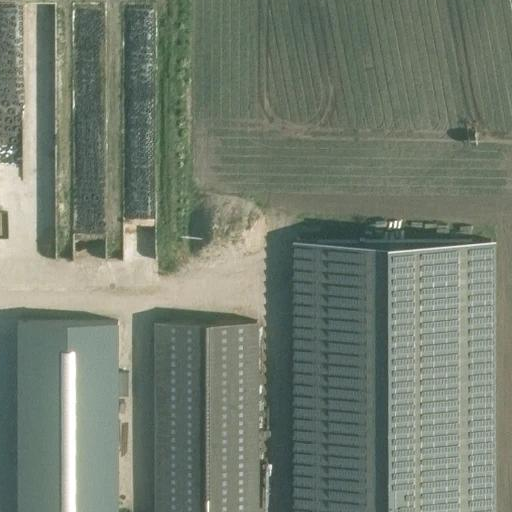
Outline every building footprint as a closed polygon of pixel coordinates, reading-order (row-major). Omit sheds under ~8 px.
[(489,511),(490,243),(286,243),(285,511),(489,511)] [(255,511),(255,314),(157,314),(156,511),(255,511)] [(79,397),(101,397),(101,376),(79,376),(79,397)] [(38,462),(71,461),(71,483),(132,482),(132,491),(149,491),(148,455),(78,455),(78,445),(38,446),(38,462)] [(47,508),(47,496),(20,495),(19,507),(47,508)] [(76,500),(52,501),(53,511),(77,510),(76,500)]
